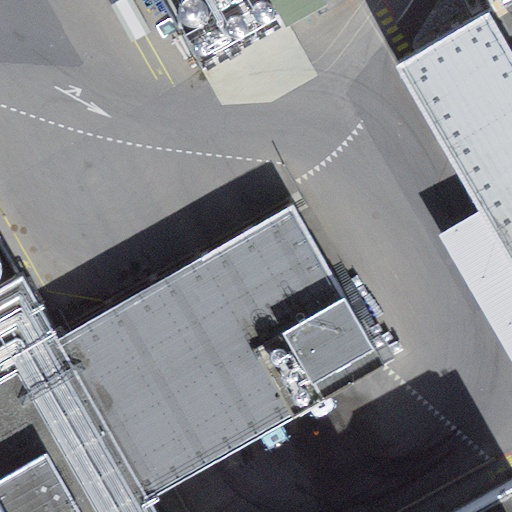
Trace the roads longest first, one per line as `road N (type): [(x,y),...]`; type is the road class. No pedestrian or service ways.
road 1 (unknown): [(236,141),(351,162),(389,186),(437,250),(459,339)]
road 2 (unknown): [(385,511),(448,448),(469,395),(459,339)]
